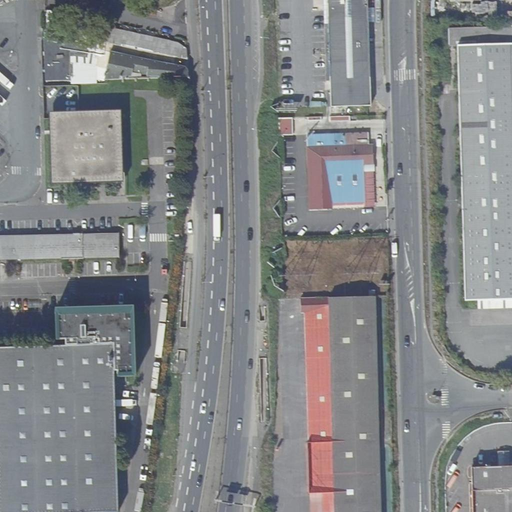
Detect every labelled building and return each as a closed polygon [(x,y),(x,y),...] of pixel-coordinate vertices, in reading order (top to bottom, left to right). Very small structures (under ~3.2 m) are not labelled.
[(369,0),(329,0),(333,107),(373,106),(369,0)] [(511,20),(459,22),(459,35),(511,32),(511,20)] [(459,45),(459,35),(459,22),(450,22),(451,45),(459,45)] [(47,29),(45,38),(79,46),(87,48),(89,39),(47,29)] [(511,32),(459,35),(459,45),(459,46),(468,301),(482,301),(511,299),(511,32)] [(44,38),(46,81),(70,81),(70,60),(70,55),(70,54),(79,54),(79,46),(45,38),(44,38)] [(96,75),(95,80),(187,78),(187,71),(184,68),(186,59),(142,50),(143,46),(138,45),(137,49),(101,41),(99,50),(101,51),(97,67),(96,72),(96,75)] [(70,55),(70,60),(96,72),(97,67),(70,55)] [(49,113),(51,185),(123,183),(121,110),(49,113)] [(280,117),(280,134),(294,133),(293,117),(280,117)] [(368,133),(306,135),(309,210),(364,208),(364,205),(374,205),(373,144),(369,145),(368,133)] [(0,236),(0,260),(61,259),(61,260),(83,259),(119,258),(119,234),(0,236)] [(383,511),(376,290),(364,291),(358,291),(290,293),(290,309),(302,309),(307,439),(327,438),(329,487),(308,488),(309,511),(383,511)] [(511,299),(482,301),(482,310),(511,309),(511,299)] [(0,511),(117,511),(114,371),(116,372),(116,375),(133,374),(131,313),(57,315),(58,340),(65,340),(65,346),(0,347),(0,511)] [(307,439),(308,488),(329,487),(327,438),(307,439)] [(511,511),(511,466),(471,468),(472,511),(511,511)]
